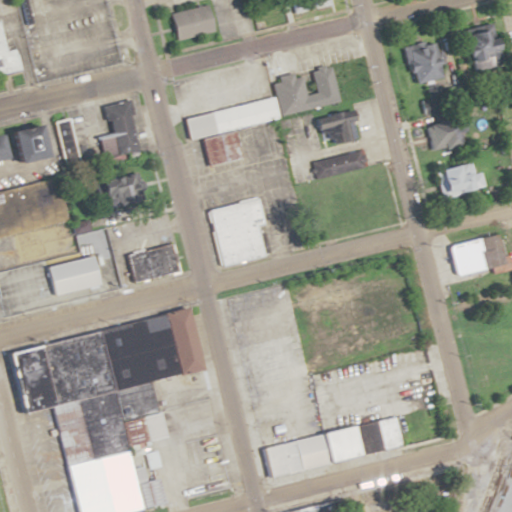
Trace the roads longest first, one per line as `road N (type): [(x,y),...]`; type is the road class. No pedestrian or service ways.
road 1 (residential): [(256,511),(127,0)]
road 2 (residential): [(0,334),(511,209)]
road 3 (residential): [(473,447),(355,0)]
road 4 (residential): [(0,107),(428,0)]
road 5 (residential): [(208,511),(473,447),(511,410)]
